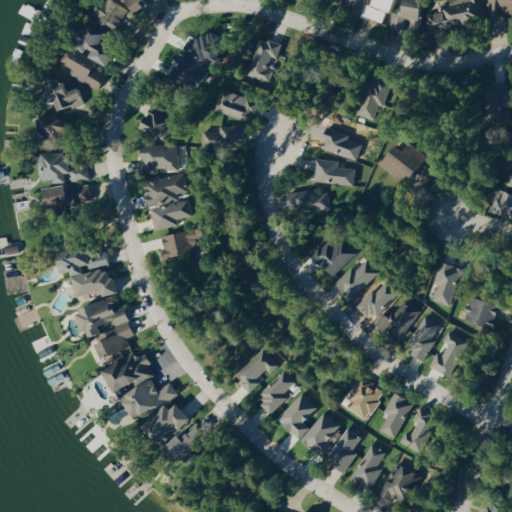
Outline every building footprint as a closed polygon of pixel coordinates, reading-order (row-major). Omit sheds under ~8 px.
[(103,0),(95,12),(104,18),(101,23),(116,33),(131,12),(113,0),(103,0)] [(150,0),(134,0),(140,11),(153,4),(150,0)] [(400,0),(350,0),(352,1),(349,10),(394,24),(400,0)] [(397,12),(394,25),(410,29),(411,22),(424,25),(429,0),(407,0),(405,13),(397,12)] [(511,14),(511,0),(491,0),(491,14),(511,14)] [(446,12),(431,14),(433,29),(482,22),(479,1),(445,6),(446,12)] [(112,65),(118,50),(105,45),(111,31),(92,23),(83,42),(96,48),(93,57),(112,65)] [(186,39),(178,79),(202,84),(207,60),(220,62),(226,36),(203,31),(200,42),(186,39)] [(283,44),(264,37),(249,74),(270,82),(275,70),(268,67),(273,56),(278,58),(283,44)] [(70,74),(99,90),(108,74),(90,64),(94,57),(72,45),(64,60),(75,65),(70,74)] [(60,98),(63,110),(88,103),(83,87),(70,91),(65,76),(48,81),(54,100),(60,98)] [(492,82),(493,121),(511,121),(510,109),(504,109),(503,97),(509,97),(509,81),(492,82)] [(255,123),(262,101),(223,89),(216,111),(255,123)] [(178,119),(155,105),(142,126),(165,140),(178,119)] [(63,135),(63,133),(75,136),(79,122),(44,113),(39,129),(63,135)] [(244,128),(205,126),(204,146),(244,147),(244,128)] [(449,169),(412,142),(407,149),(398,142),(382,165),(408,183),(413,176),(433,190),(449,169)] [(179,170),(178,144),(146,144),(146,173),(158,173),(158,166),(170,166),(170,170),(179,170)] [(46,183),(90,178),(88,163),(74,165),(72,150),(42,153),(46,183)] [(355,186),(358,169),(340,166),(341,161),(319,157),(315,180),(355,186)] [(157,229),(180,225),(178,218),(193,215),(190,199),(180,201),(178,193),(188,191),(184,172),(146,180),(152,207),(153,207),(157,229)] [(95,202),(90,184),(74,187),(73,182),(48,188),(53,212),(95,202)] [(330,192),(313,196),(312,189),(291,193),(296,216),(333,208),(330,192)] [(511,189),(499,189),(499,211),(511,211),(511,189)] [(200,251),(197,240),(203,238),(201,227),(163,236),(169,259),(200,251)] [(328,240),(314,253),(335,275),(358,253),(344,238),(335,247),(328,240)] [(61,247),(66,272),(76,270),(81,296),(99,292),(100,297),(120,292),(115,267),(113,267),(109,249),(96,252),(94,241),(61,247)] [(357,270),(354,267),(338,282),(353,298),(381,272),(369,260),(357,270)] [(435,300),(452,305),(464,268),(442,261),(435,283),(440,285),(435,300)] [(80,309),(88,331),(95,329),(106,360),(134,350),(129,337),(137,334),(127,307),(121,309),(116,295),(80,309)] [(501,303),(472,295),(466,319),(495,327),(501,303)] [(388,325),(403,337),(422,310),(407,299),(388,325)] [(434,338),(442,324),(426,315),(407,347),(426,359),(437,340),(434,338)] [(432,366),(453,376),(470,340),(450,331),(445,341),(450,343),(444,355),(438,352),(432,366)] [(258,378),(268,369),(272,373),(280,365),(265,349),(237,375),(252,391),(262,382),(258,378)] [(108,368),(121,392),(157,373),(147,353),(139,357),(137,353),(108,368)] [(273,412),(290,397),(285,393),(297,382),(286,370),(258,396),(273,412)] [(347,397),(353,401),(349,408),(367,419),(385,391),(361,376),(347,397)] [(173,382),(161,389),(154,378),(126,396),(142,420),(181,396),(173,382)] [(390,415),(382,430),(396,438),(415,402),(395,391),(384,412),(390,415)] [(319,407),(303,393),(279,418),(301,439),(311,428),(305,422),(319,407)] [(166,443),(194,417),(177,399),(150,425),(166,443)] [(423,452),(439,417),(420,408),(415,420),(418,422),(413,434),(406,431),(401,442),(423,452)] [(349,427),(336,445),(330,441),(342,424),(324,411),(303,440),(345,472),(359,453),(354,449),(363,437),(349,427)] [(171,445),(186,465),(207,449),(202,442),(211,436),(201,423),(171,445)] [(387,451),(373,443),(354,478),(373,489),(384,467),(380,465),(387,451)] [(423,474),(398,461),(389,477),(381,492),(407,506),(423,474)] [(511,511),(511,507),(494,501),(490,511),(511,511)]
